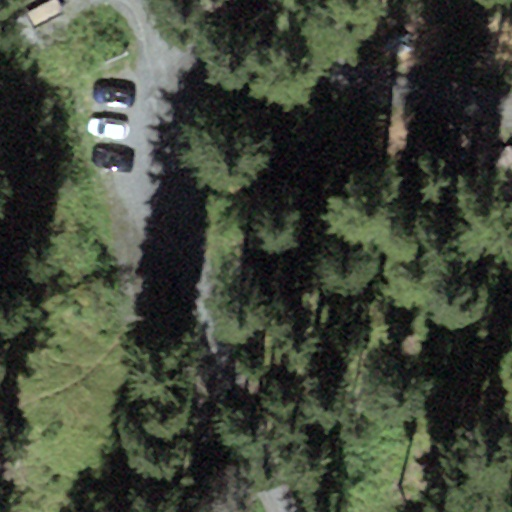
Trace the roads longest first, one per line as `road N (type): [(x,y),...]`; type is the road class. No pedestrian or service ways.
road 1 (track): [(284,511),(147,58)]
road 2 (track): [(511,104),(214,42),(147,58)]
